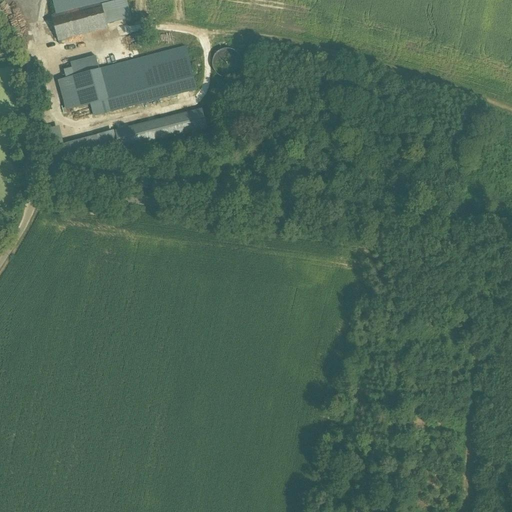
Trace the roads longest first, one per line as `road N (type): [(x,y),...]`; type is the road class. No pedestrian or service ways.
road 1 (unclassified): [(36,192),(511,252)]
road 2 (unknown): [(81,198),(82,62),(20,75)]
road 3 (unknown): [(82,62),(185,40),(159,0)]
